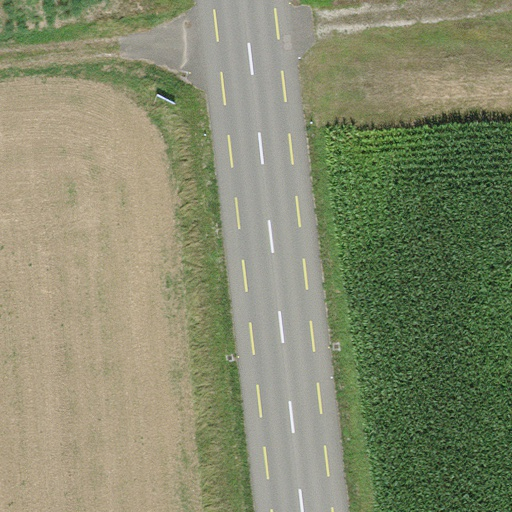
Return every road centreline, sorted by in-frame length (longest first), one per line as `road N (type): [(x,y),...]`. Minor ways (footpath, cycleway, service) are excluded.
road 1 (track): [(511,15),(252,59),(146,57),(0,74)]
road 2 (secondary): [(245,0),(303,511)]
